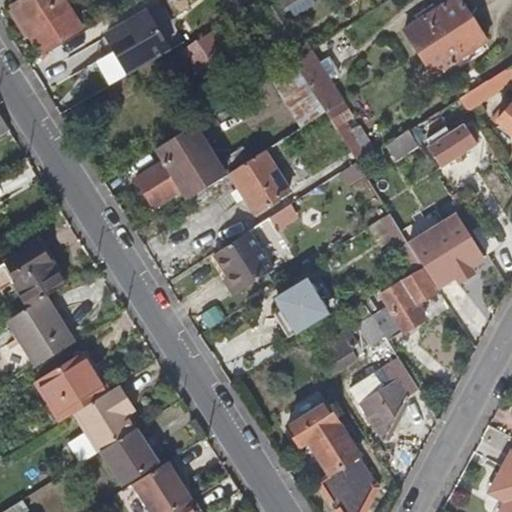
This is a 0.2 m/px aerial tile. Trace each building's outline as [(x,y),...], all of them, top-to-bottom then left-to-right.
[(22,0),(12,7),(41,52),(83,26),(67,0),(22,0)] [(260,12),(252,0),(242,0),(232,6),(253,37),(269,26),(265,21),(260,12)] [(278,0),(277,1),(283,13),(302,0),(278,0)] [(485,43),(458,0),(453,0),(405,31),(434,76),(485,43)] [(104,35),(128,73),(166,49),(142,11),(104,35)] [(275,14),(265,21),(269,26),(271,29),(275,37),(290,60),(292,63),(302,56),(275,14)] [(234,42),(220,22),(167,55),(181,76),(234,42)] [(282,65),(290,60),(275,37),(267,42),(282,65)] [(79,42),(55,58),(79,91),(102,74),(79,42)] [(271,72),(282,65),(267,42),(244,57),(251,69),(264,61),(271,72)] [(317,66),(308,53),(302,56),(292,63),(324,113),(356,164),(374,152),(327,81),(337,75),(327,59),(317,66)] [(324,113),(292,63),(269,78),(301,128),(324,113)] [(511,80),(511,66),(510,64),(456,99),(482,138),(488,134),(478,117),(471,107),(479,102),(511,80)] [(231,91),(219,73),(191,90),(203,108),(231,91)] [(203,108),(191,90),(187,93),(199,111),(203,108)] [(485,113),(479,102),(471,107),(478,117),(485,113)] [(511,106),(510,104),(505,110),(503,107),(489,124),(495,129),(499,125),(511,135),(511,106)] [(0,135),(9,130),(0,115),(0,135)] [(470,125),(465,128),(473,140),(478,137),(470,125)] [(217,161),(194,126),(156,151),(163,161),(136,178),(154,207),(180,189),(189,201),(227,176),(217,161)] [(430,150),(451,137),(445,127),(424,141),(430,150)] [(451,137),(430,150),(438,163),(473,140),(465,128),(451,137)] [(415,144),(407,131),(385,145),(393,158),(415,144)] [(229,175),(252,160),(242,146),(217,161),(227,176),(229,175)] [(289,193),(264,152),(252,160),(229,175),(238,188),(229,193),(236,204),(245,198),(254,213),(289,193)] [(364,176),(356,164),(344,172),(351,184),(364,176)] [(442,203),(399,231),(421,264),(421,265),(428,277),(449,264),(457,259),(472,249),(442,203)] [(411,270),(421,264),(399,231),(388,214),(368,227),(383,251),(394,245),(411,270)] [(466,224),(481,247),(492,239),(478,216),(466,224)] [(270,222),(253,230),(266,257),(275,252),(266,233),(274,229),(270,222)] [(272,272),(248,234),(213,256),(237,294),(272,272)] [(45,300),(68,285),(41,242),(0,267),(0,285),(5,293),(18,285),(33,307),(45,300)] [(457,259),(449,264),(452,269),(460,263),(457,259)] [(384,337),(387,341),(423,318),(414,303),(433,291),(419,269),(380,294),(387,305),(376,312),(373,319),(384,337)] [(291,337),(329,311),(309,279),(279,299),(289,317),(282,322),(291,337)] [(436,288),(451,312),(461,305),(447,281),(436,288)] [(348,298),(353,306),(364,298),(359,290),(348,298)] [(73,345),(45,300),(33,307),(7,324),(36,369),(73,345)] [(363,302),(351,310),(360,325),(371,342),(373,345),(384,337),(373,319),(363,302)] [(371,342),(360,325),(352,330),(361,343),(363,347),(371,342)] [(361,343),(352,330),(350,327),(315,350),(331,375),(357,358),(352,350),(361,343)] [(363,347),(361,343),(352,350),(357,358),(367,352),(363,347)] [(74,416),(107,395),(82,355),(35,384),(60,424),(74,416)] [(410,401),(420,394),(410,378),(400,362),(376,376),(378,380),(386,393),(399,384),(410,401)] [(384,445),(410,401),(399,384),(386,393),(378,380),(354,396),(361,409),(384,445)] [(128,403),(119,387),(107,395),(74,416),(98,455),(101,454),(135,432),(126,418),(119,408),(128,403)] [(134,412),(128,403),(119,408),(126,418),(134,412)] [(329,411),(326,407),(289,429),(301,449),(306,447),(326,479),(319,484),(336,511),(367,511),(380,489),(364,466),(373,460),(365,448),(356,454),(347,440),(357,434),(348,421),(339,427),(337,424),(347,418),(338,406),(329,411)] [(158,465),(137,431),(135,432),(101,454),(122,488),(158,465)] [(78,463),(93,455),(82,435),(67,443),(78,463)] [(510,504),(506,511),(511,511),(511,452),(489,495),(504,502),(510,504)] [(177,511),(188,505),(193,502),(184,489),(179,480),(183,477),(173,461),(139,483),(157,511),(177,511)] [(189,486),(183,477),(179,480),(184,489),(189,486)] [(200,511),(194,502),(193,502),(188,505),(192,511),(200,511)] [(498,511),(506,511),(510,504),(504,502),(498,511)] [(30,511),(24,503),(14,509),(16,511),(30,511)]
